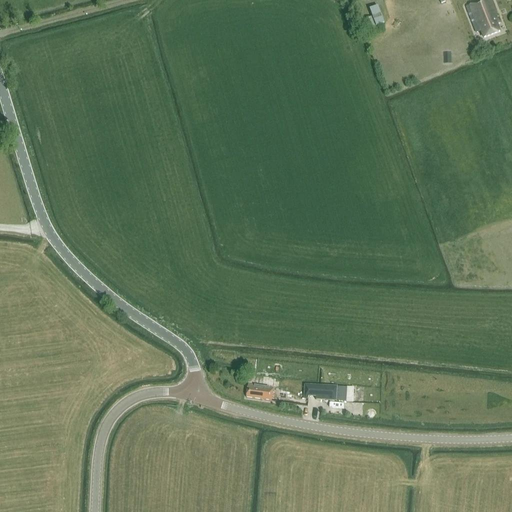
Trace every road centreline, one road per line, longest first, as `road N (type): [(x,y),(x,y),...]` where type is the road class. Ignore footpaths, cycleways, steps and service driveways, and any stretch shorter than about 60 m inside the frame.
road 1 (tertiary): [(194,396),(187,353),(57,245),(0,82)]
road 2 (secondary): [(194,396),(328,429),(511,437)]
road 3 (secondary): [(94,511),(101,439),(114,413),(144,394),(194,396)]
road 4 (track): [(0,35),(132,0)]
